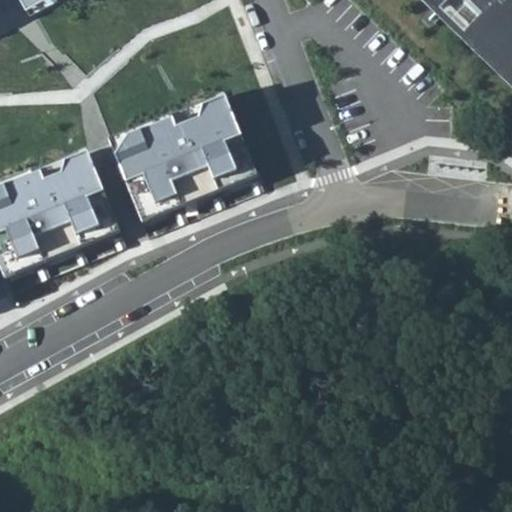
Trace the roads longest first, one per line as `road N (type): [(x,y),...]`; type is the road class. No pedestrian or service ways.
road 1 (residential): [(0,366),(250,235),(345,205)]
road 2 (residential): [(268,0),(345,205)]
road 3 (residential): [(345,205),(431,205),(511,219)]
